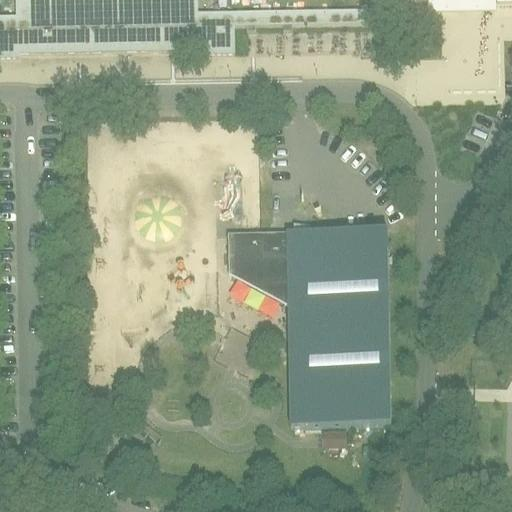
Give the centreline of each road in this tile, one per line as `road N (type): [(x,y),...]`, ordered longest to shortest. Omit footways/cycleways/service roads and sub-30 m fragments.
road 1 (residential): [(430,206),(420,135),(383,96),(0,97)]
road 2 (residential): [(416,511),(430,206)]
